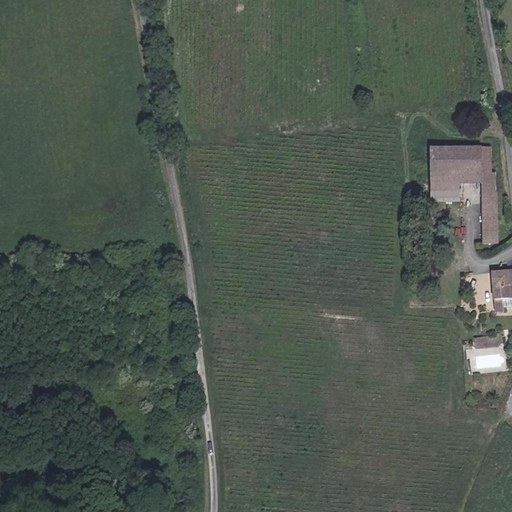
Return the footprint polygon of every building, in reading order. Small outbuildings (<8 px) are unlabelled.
[(430,180),(459,181),(460,172),(482,173),(493,173),(493,147),(431,146),(430,180)] [(482,181),(482,173),(460,172),(459,181),(482,181)] [(482,181),(482,190),(497,190),(498,174),(493,173),(482,173),(482,181)] [(497,228),(497,193),(481,193),(480,227),(497,228)] [(496,242),(497,228),(480,227),(480,242),(496,242)] [(511,272),(488,275),(486,314),(496,315),(496,303),(511,302),(511,272)] [(502,344),(500,333),(474,337),(476,348),(502,344)]
